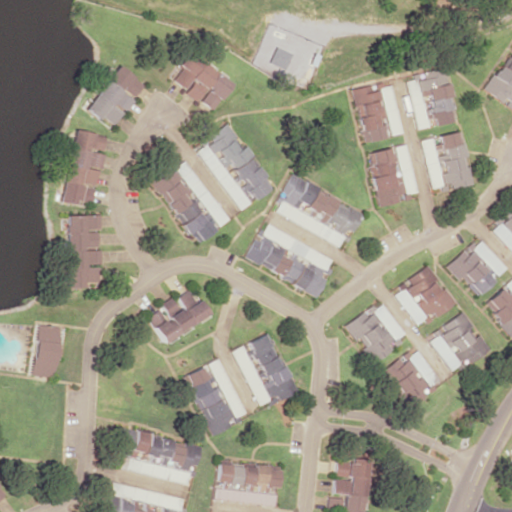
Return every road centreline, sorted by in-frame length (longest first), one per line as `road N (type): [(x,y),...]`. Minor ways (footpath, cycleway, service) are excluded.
road 1 (residential): [(150,275),(216,263),(312,324),(321,369),(308,511),(55,511),(77,483),(81,388),(93,335),(106,305),(150,275)]
road 2 (residential): [(312,324),(379,268),(493,204),(511,173)]
road 3 (residential): [(150,275),(111,196),(128,143),(159,112)]
road 4 (residential): [(475,468),(319,419)]
road 5 (tertiary): [(455,511),(511,398)]
